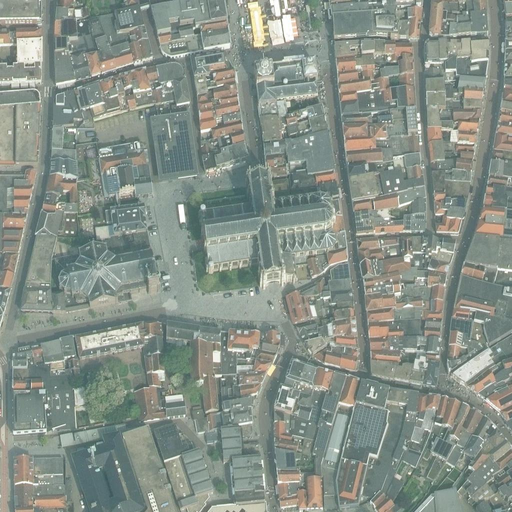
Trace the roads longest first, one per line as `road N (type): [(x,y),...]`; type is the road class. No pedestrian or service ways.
road 1 (residential): [(47,0),(44,170),(5,344)]
road 2 (residential): [(182,309),(5,344)]
road 3 (residential): [(203,186),(163,194),(182,309)]
road 4 (residential): [(289,328),(277,295),(182,309)]
road 5 (residential): [(203,186),(185,59)]
